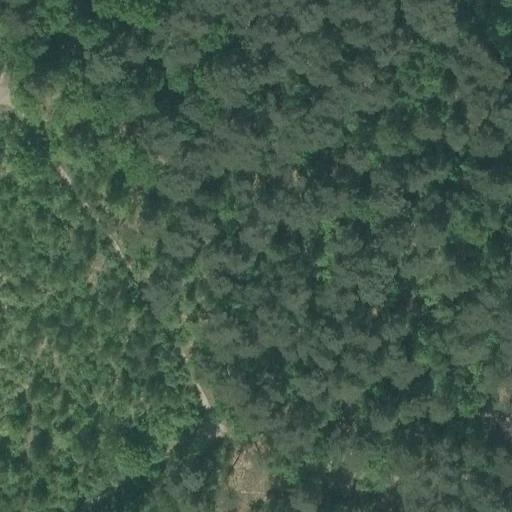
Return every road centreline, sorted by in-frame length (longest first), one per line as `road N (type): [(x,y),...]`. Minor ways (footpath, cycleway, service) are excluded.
road 1 (track): [(429,306),(228,0)]
road 2 (track): [(213,421),(256,441),(407,416),(500,427)]
road 3 (track): [(87,511),(213,421)]
road 4 (track): [(0,97),(73,0)]
